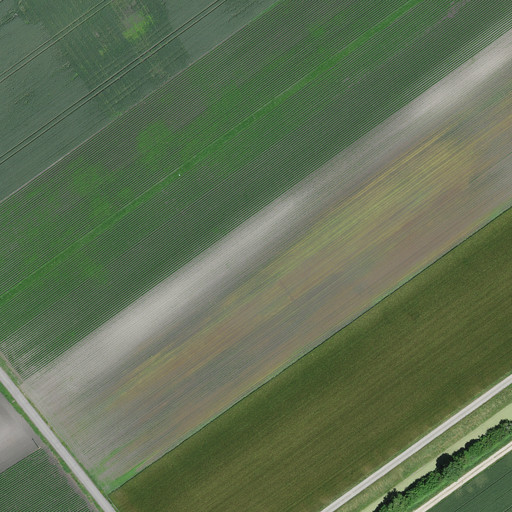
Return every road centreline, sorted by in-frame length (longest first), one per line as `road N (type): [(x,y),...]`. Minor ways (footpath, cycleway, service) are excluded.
road 1 (track): [(511,374),(326,511)]
road 2 (track): [(0,378),(107,511)]
